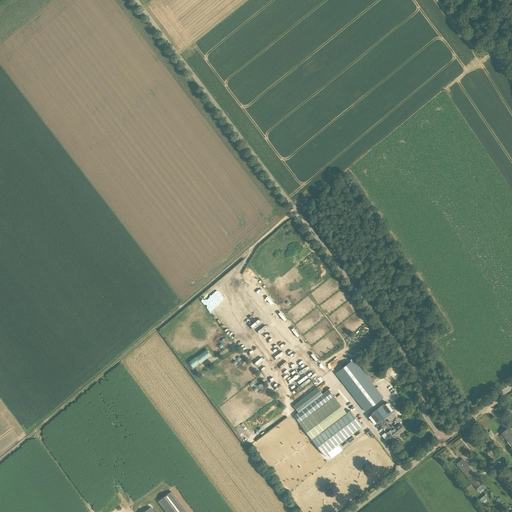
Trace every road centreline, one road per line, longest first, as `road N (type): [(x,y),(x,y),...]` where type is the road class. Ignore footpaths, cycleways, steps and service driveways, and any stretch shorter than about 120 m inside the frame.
road 1 (unclassified): [(442,440),(424,413),(419,372),(135,0)]
road 2 (track): [(295,209),(0,460)]
